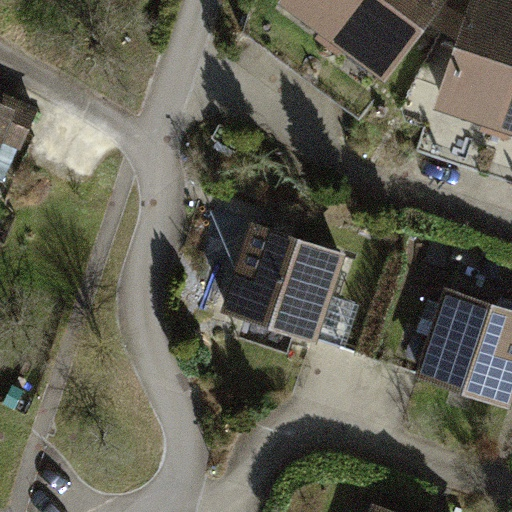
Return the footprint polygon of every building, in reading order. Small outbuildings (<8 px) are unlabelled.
[(284,0),(277,12),(322,41),(350,0),(284,0)] [(425,0),(350,0),(322,41),(376,76),(425,0)] [(470,0),(439,120),(493,134),(511,51),(511,6),(486,0),(470,0)] [(511,51),(493,134),(511,139),(511,51)] [(0,96),(0,111),(7,114),(0,131),(0,150),(12,155),(31,110),(0,96)] [(332,261),(238,231),(212,312),(306,342),(332,261)] [(511,372),(511,319),(435,292),(406,373),(500,406),(511,372)]
